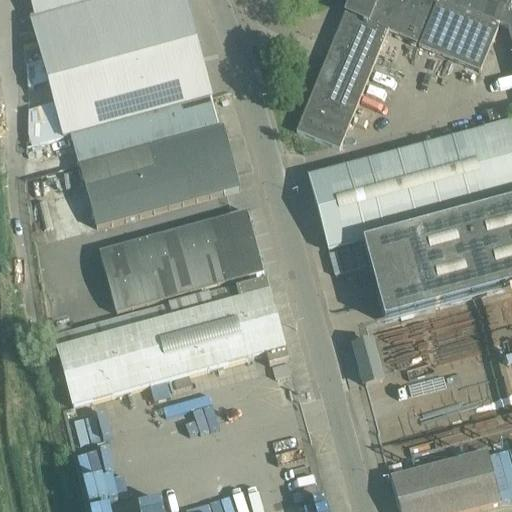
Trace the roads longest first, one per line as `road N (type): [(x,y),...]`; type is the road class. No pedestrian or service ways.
road 1 (residential): [(360,511),(215,0)]
road 2 (residential): [(33,319),(1,0)]
